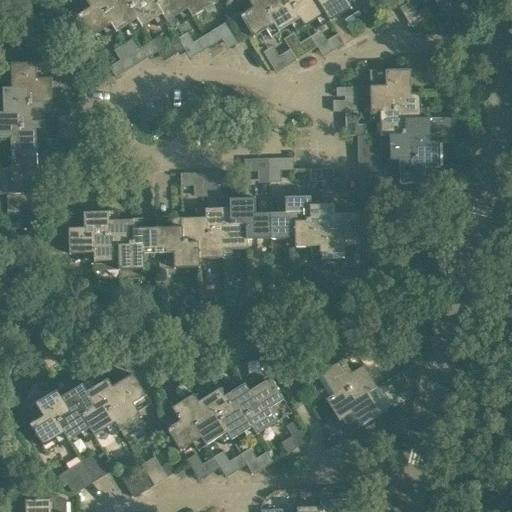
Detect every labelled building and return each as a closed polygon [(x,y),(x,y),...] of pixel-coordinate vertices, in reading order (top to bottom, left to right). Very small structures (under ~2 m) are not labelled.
[(114,0),(75,0),(66,6),(74,19),(76,17),(90,39),(111,26),(102,11),(116,2),(114,0)] [(114,0),(116,2),(102,11),(111,26),(115,34),(136,21),(127,5),(135,0),(114,0)] [(135,0),(127,5),(136,21),(141,29),(161,16),(162,15),(153,1),(154,0),(135,0)] [(154,0),(153,1),(162,15),(161,16),(166,24),(187,11),(187,10),(180,0),(154,0)] [(180,0),(187,10),(187,11),(191,18),(213,5),(210,0),(180,0)] [(277,0),(247,0),(253,8),(239,16),(253,38),(273,25),(274,25),(264,10),(278,1),(277,0)] [(277,0),(278,1),(264,10),(274,25),(273,25),(278,33),(299,20),(290,5),(298,0),(277,0)] [(298,0),(290,5),(299,20),(303,28),(324,15),(325,15),(316,1),(317,0),(298,0)] [(317,0),(316,1),(325,15),(324,15),(329,23),(351,9),(345,0),(317,0)] [(432,0),(441,12),(459,0),(432,0)] [(398,9),(405,20),(416,13),(409,2),(398,9)] [(215,30),(204,36),(211,47),(222,41),(215,30)] [(326,41),(333,52),(344,45),(337,35),(326,41)] [(211,47),(204,36),(193,43),(200,54),(211,47)] [(299,44),(306,55),(317,48),(311,38),(299,44)] [(166,46),(173,57),(184,50),(177,39),(166,46)] [(139,49),(145,60),(157,53),(150,42),(139,49)] [(10,49),(11,89),(26,89),(26,105),(44,105),(53,105),(52,79),(36,80),(35,49),(10,49)] [(278,57),(285,68),(296,61),(290,50),(278,57)] [(108,68),(115,78),(126,72),(120,61),(108,68)] [(370,113),(379,113),(379,112),(394,112),(394,96),(411,95),(411,94),(410,70),(369,72),(370,113)] [(357,101),(356,88),(336,89),(337,98),(345,97),(345,101),(357,101)] [(2,89),(3,113),(3,114),(18,113),(18,129),(36,129),(36,130),(45,129),(44,105),(26,105),(26,89),(11,89),(2,89)] [(380,137),(389,137),(389,136),(404,136),(404,120),(421,119),(420,94),(411,94),(411,95),(394,96),(394,112),(379,112),(379,113),(380,137)] [(69,104),(69,117),(82,116),(82,103),(69,104)] [(344,113),(345,126),(357,125),(357,112),(344,113)] [(0,139),(10,139),(11,154),(36,154),(36,130),(36,129),(18,129),(18,113),(3,114),(3,113),(0,113),(0,139)] [(389,161),(398,161),(398,160),(413,160),(413,144),(430,143),(429,118),(421,119),(404,120),(404,136),(389,136),(389,137),(389,161)] [(357,137),(357,150),(370,149),(369,136),(357,137)] [(70,140),(70,153),(83,152),(83,139),(70,140)] [(398,160),(398,161),(399,185),(425,184),(424,169),(440,168),(439,142),(430,143),(413,144),(413,160),(398,160)] [(36,154),(11,154),(11,169),(0,169),(0,194),(22,194),(21,179),(37,178),(36,154)] [(279,159),(280,171),(293,171),(293,158),(279,159)] [(243,160),(244,172),(257,172),(257,159),(243,160)] [(309,171),(309,183),(322,182),(321,170),(309,171)] [(216,173),(216,186),(229,185),(229,173),(216,173)] [(358,173),(358,186),(370,185),(370,173),(358,173)] [(180,175),(180,187),(193,186),(193,174),(180,175)] [(108,177),(108,189),(120,189),(120,177),(108,177)] [(285,213),(270,214),(271,240),(294,239),(295,239),(294,222),(311,221),(310,206),(311,206),(311,197),(285,198),(285,213)] [(229,200),(229,209),(230,209),(231,225),(247,224),(247,241),(248,241),(271,240),(270,214),(255,214),(255,199),(229,200)] [(335,205),(311,206),(310,206),(311,221),(294,222),(295,239),(294,239),(294,248),(319,247),(319,230),(335,229),(335,214),(335,205)] [(7,207),(7,219),(20,219),(19,206),(7,207)] [(205,209),(205,219),(206,219),(206,234),(223,234),(223,250),(224,250),(248,249),(248,241),(247,241),(247,224),(231,225),(230,209),(229,209),(205,209)] [(69,255),(93,254),(94,254),(93,237),(109,236),(109,221),(109,213),(83,214),(84,229),(68,229),(69,255)] [(359,214),(335,214),(335,229),(319,230),(319,247),(319,256),(345,255),(344,239),(360,239),(359,214)] [(181,220),(181,228),(182,228),(182,244),(199,243),(199,260),(224,259),(224,250),(223,250),(223,234),(206,234),(206,219),(205,219),(181,220)] [(93,263),(118,262),(118,245),(134,245),(133,229),(134,229),(134,221),(109,221),(109,236),(93,237),(94,254),(93,254),(93,263)] [(181,228),(157,229),(158,255),(173,254),(173,270),(200,269),(199,260),(199,243),(182,244),(182,228),(181,228)] [(15,245),(15,229),(4,229),(4,245),(15,245)] [(118,262),(118,271),(144,270),(143,255),(158,255),(157,229),(134,229),(133,229),(134,245),(118,245),(118,262)] [(44,243),(44,256),(58,255),(57,243),(44,243)] [(283,301),(283,295),(278,291),(273,291),(273,301),(283,301)] [(218,308),(217,297),(201,299),(202,309),(218,308)] [(127,352),(121,343),(111,349),(117,358),(127,352)] [(320,375),(333,396),(346,388),(354,402),(369,392),(370,393),(377,388),(356,353),(320,375)] [(291,375),(297,385),(308,379),(301,368),(291,375)] [(133,375),(112,387),(112,388),(120,400),(106,409),(115,423),(115,424),(119,431),(141,418),(133,405),(146,396),(133,375)] [(107,379),(87,392),(86,393),(94,405),(80,414),(90,429),(89,429),(94,437),(115,424),(115,423),(106,409),(120,400),(112,388),(112,387),(107,379)] [(270,379),(250,391),(249,391),(257,404),(244,413),(253,427),(252,428),(257,435),(279,422),(292,414),(284,400),(270,379)] [(245,384),(224,397),(232,409),(218,419),(227,433),(226,433),(231,440),(252,428),(253,427),(244,413),(257,404),(249,391),(250,391),(245,384)] [(82,385),(61,398),(69,410),(55,419),(64,434),(69,442),(89,429),(90,429),(80,414),(94,405),(86,393),(87,392),(82,385)] [(347,435),(353,432),(360,443),(389,425),(370,393),(369,392),(354,402),(346,388),(333,396),(325,400),(347,435)] [(220,389),(199,402),(198,402),(207,415),(193,424),(202,438),(201,438),(205,446),(226,433),(227,433),(218,419),(232,409),(224,397),(220,389)] [(61,398),(57,390),(34,404),(43,417),(30,425),(43,447),(64,434),(55,419),(69,410),(61,398)] [(198,402),(199,402),(194,394),(172,408),(180,421),(167,429),(180,451),(201,438),(202,438),(193,424),(207,415),(198,402)] [(376,451),(398,438),(393,431),(372,445),(376,451)] [(281,443),(288,454),(298,448),(291,437),(281,443)] [(257,458),(263,469),(274,462),(267,452),(257,458)] [(229,461),(236,472),(248,465),(241,454),(229,461)] [(203,464),(209,475),(221,468),(214,457),(203,464)] [(98,466),(104,476),(115,470),(109,459),(98,466)] [(175,473),(168,463),(161,467),(167,478),(175,473)] [(78,478),(72,468),(61,474),(67,485),(78,478)] [(137,482),(144,492),(155,486),(148,475),(137,482)] [(25,501),(24,511),(66,511),(66,499),(25,501)] [(262,511),(281,510),(280,499),(261,500),(262,511)] [(297,508),(297,511),(343,511),(344,501),(330,502),(330,501),(320,501),(320,507),(297,508)]
